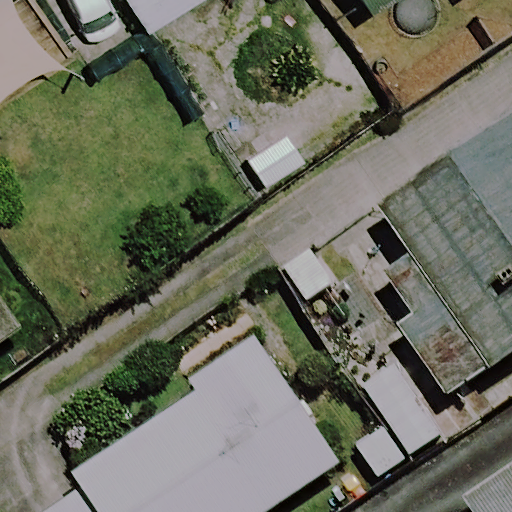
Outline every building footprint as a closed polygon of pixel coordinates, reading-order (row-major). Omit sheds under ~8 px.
[(210,0),(122,0),(152,42),(210,0)] [(362,0),(379,26),(417,0),(362,0)] [(511,145),(391,222),(490,378),(511,363),(511,145)] [(0,357),(20,344),(0,314),(0,357)] [(55,511),(284,511),(347,469),(260,343),(189,391),(196,403),(80,482),(86,491),(55,511)] [(511,511),(511,480),(470,511),(511,511)]
